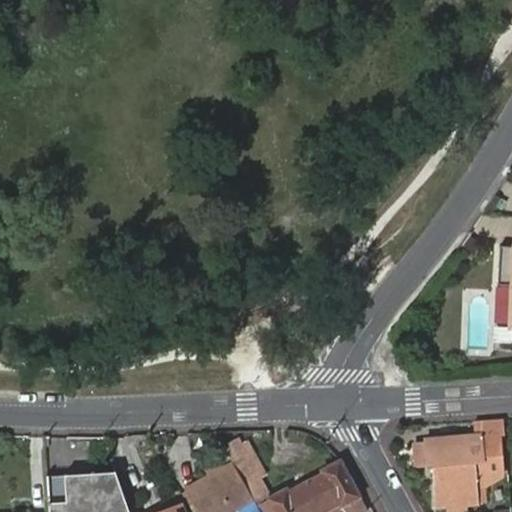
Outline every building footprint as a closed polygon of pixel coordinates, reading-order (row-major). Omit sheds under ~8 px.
[(511,210),(511,167),(503,181),(502,183),(500,186),(492,198),(487,204),(486,207),(511,210)] [(511,245),(496,245),(494,285),(510,285),(508,327),(511,327),(511,245)] [(511,327),(508,327),(492,327),(491,342),(511,342),(511,327)] [(503,421),(476,422),(477,436),(476,438),(425,443),(427,464),(425,464),(426,478),(434,477),(436,505),(446,504),(446,511),(466,511),(466,502),(491,500),(489,488),(505,475),(503,474),(500,437),(505,436),(503,421)] [(359,511),(366,509),(340,461),(322,471),(323,473),(289,490),(288,489),(271,498),(238,439),(226,445),(262,511),(359,511)] [(258,511),(231,460),(223,464),(220,460),(204,469),(207,473),(183,487),(197,511),(234,511),(238,510),(238,511),(258,511)] [(129,511),(116,474),(47,478),(49,511),(129,511)]
